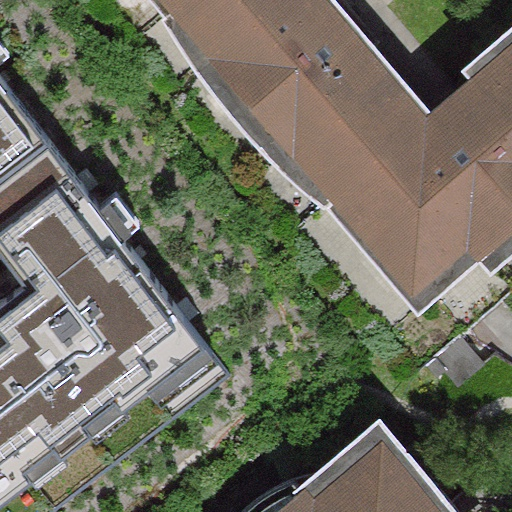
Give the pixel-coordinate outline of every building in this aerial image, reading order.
[(172,0),(215,49),(206,56),(288,148),(297,140),(420,279),(468,236),(477,250),(511,219),(511,29),(473,63),(485,77),(464,95),(492,127),(481,137),(468,122),(454,134),(451,133),(445,133),(441,134),(436,137),(428,127),(357,48),(316,0),(172,0)] [(331,0),(316,0),(357,48),(367,40),(331,0)] [(0,58),(16,45),(0,26),(0,58)] [(0,230),(11,244),(33,272),(0,298),(0,505),(43,471),(35,461),(65,437),(73,447),(103,423),(95,414),(125,391),(132,400),(161,378),(212,337),(104,201),(0,69),(0,230)] [(464,95),(428,127),(436,137),(441,134),(445,133),(451,133),(454,134),(468,122),(481,137),(492,127),(464,95)] [(123,185),(104,201),(129,232),(148,217),(123,185)] [(0,230),(0,253),(11,244),(0,230)] [(212,337),(161,378),(176,397),(228,357),(212,337)] [(95,414),(103,423),(109,431),(139,408),(132,400),(125,391),(95,414)] [(449,511),(444,505),(382,434),(310,495),(301,484),(267,511),(449,511)] [(35,461),(43,471),(50,479),(79,456),(73,447),(65,437),(35,461)]
